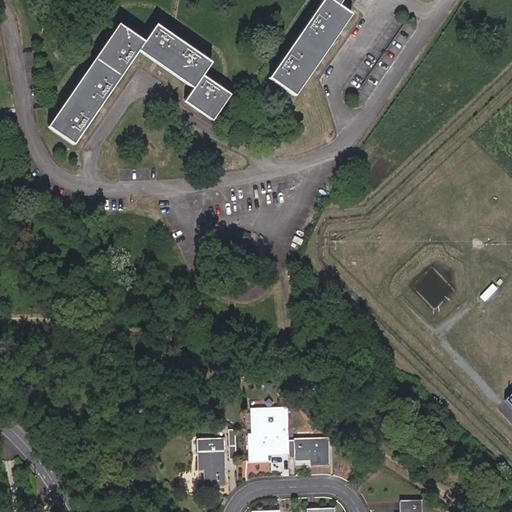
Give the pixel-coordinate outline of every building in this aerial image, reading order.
[(321,0),(272,72),(298,90),(361,0),(321,0)] [(149,29),(123,10),(47,111),(73,131),(141,41),(196,81),(188,92),(216,113),(233,88),(206,67),(215,54),(161,13),(149,29)] [(511,388),(502,398),(511,408),(511,388)] [(280,409),(245,410),(246,435),(243,435),(244,461),(260,460),(260,454),(281,453),(280,409)] [(322,439),(281,441),(281,452),(282,460),(305,459),(305,468),(323,467),(322,439)] [(230,468),(229,451),(222,451),(223,469),(230,468)] [(216,452),(191,453),(191,469),(200,469),(201,486),(217,485),(216,452)] [(414,511),(414,497),(397,498),(396,511),(414,511)]
